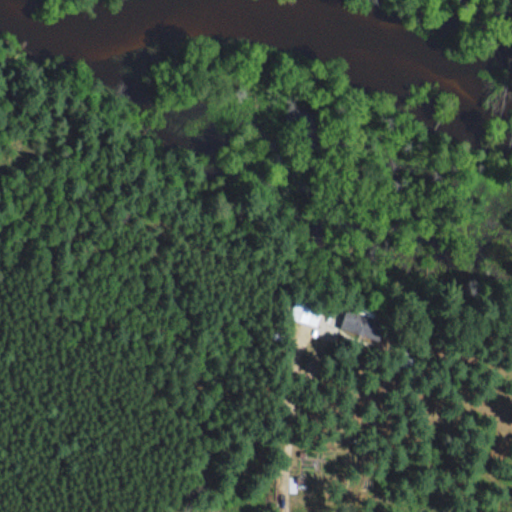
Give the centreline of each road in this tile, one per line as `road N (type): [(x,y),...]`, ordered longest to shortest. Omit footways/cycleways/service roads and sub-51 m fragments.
road 1 (track): [(293,511),(297,305)]
road 2 (track): [(483,371),(451,401),(424,476),(431,511)]
